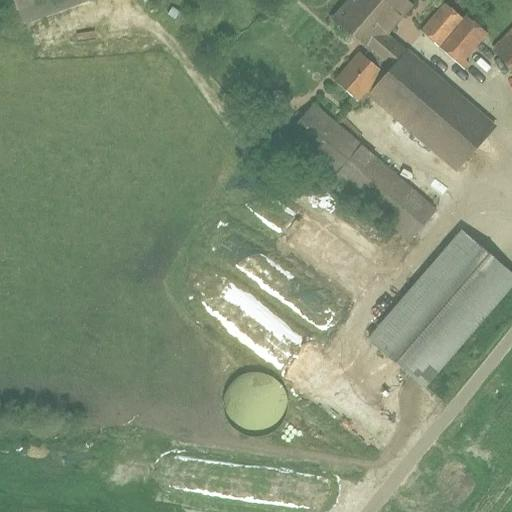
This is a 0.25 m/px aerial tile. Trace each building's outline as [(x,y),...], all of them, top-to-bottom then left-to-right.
[(364,50),(366,49),(393,73),(368,102),(450,174),(490,129),(408,57),(406,58),(378,34),(404,5),(399,0),(358,0),(336,25),(364,50)] [(463,24),(438,55),(463,74),(487,43),(463,24)] [(511,33),(495,52),(511,67),(511,33)] [(360,57),(336,85),(357,103),(381,76),(360,57)] [(327,116),(293,157),(404,250),(438,209),(327,116)] [(511,277),(464,236),(373,343),(429,391),(511,293),(511,277)] [(229,412),(233,424),(247,436),(266,437),(279,430),(287,417),(288,404),(281,390),(271,382),(259,379),(245,382),(234,391),(230,400),(229,412)]
